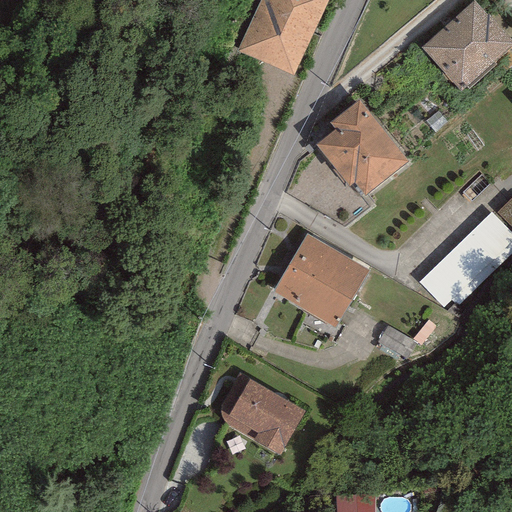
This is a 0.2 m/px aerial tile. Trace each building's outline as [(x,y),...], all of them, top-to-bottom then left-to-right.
[(292,76),(329,0),(265,0),(241,51),(292,76)] [(474,6),(425,51),(462,91),(511,47),(474,6)] [(332,135),(316,148),(360,203),(406,167),(357,105),(329,127),(332,135)] [(511,222),(511,196),(499,212),(511,222)] [(511,239),(488,215),(417,282),(448,314),(511,253),(511,239)] [(364,274),(304,241),(276,291),(336,324),(364,274)] [(307,411),(249,382),(239,401),(228,399),(221,403),(219,411),(220,419),(230,427),(284,455),(307,411)] [(356,506),(356,493),(334,493),(333,511),(374,511),(375,507),(356,506)]
